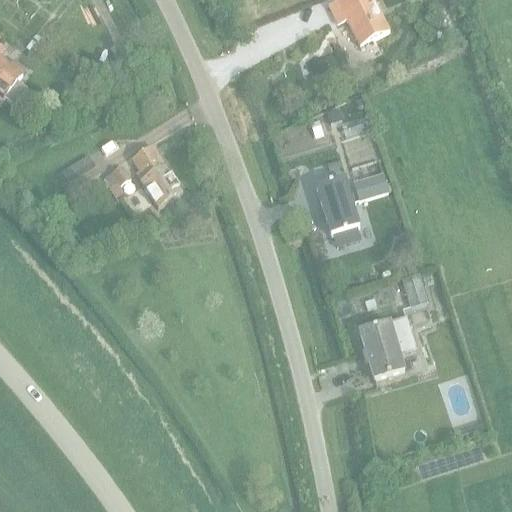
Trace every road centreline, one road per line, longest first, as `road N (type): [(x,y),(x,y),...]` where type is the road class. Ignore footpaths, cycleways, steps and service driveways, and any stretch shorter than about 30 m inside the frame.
road 1 (unclassified): [(327,511),(259,229),(163,0)]
road 2 (unclassified): [(117,511),(0,362)]
